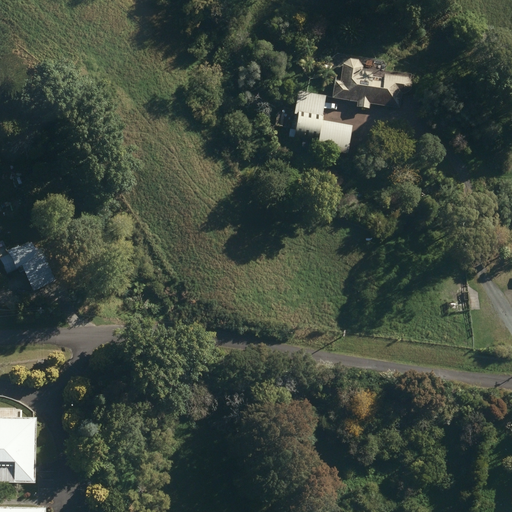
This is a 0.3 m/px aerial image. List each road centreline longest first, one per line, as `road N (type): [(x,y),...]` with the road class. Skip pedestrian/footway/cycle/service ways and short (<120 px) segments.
road 1 (residential): [(511,383),(165,331),(0,339)]
road 2 (track): [(511,330),(483,269),(464,165),(429,131),(338,115)]
